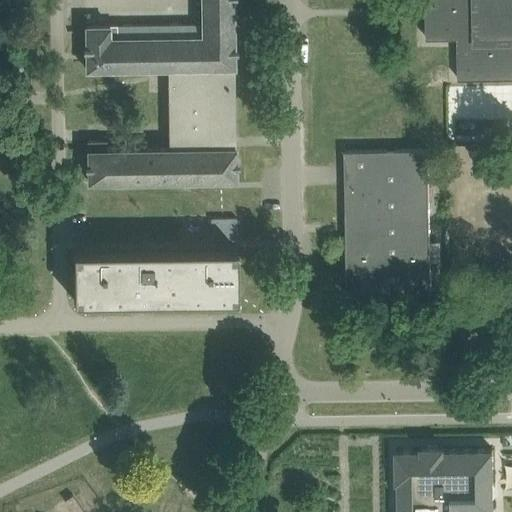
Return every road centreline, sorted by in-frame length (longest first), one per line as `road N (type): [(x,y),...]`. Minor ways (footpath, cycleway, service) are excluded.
road 1 (residential): [(60,326),(59,0)]
road 2 (residential): [(293,324),(287,0)]
road 3 (residential): [(271,414),(511,411)]
road 4 (residential): [(60,326),(293,324)]
